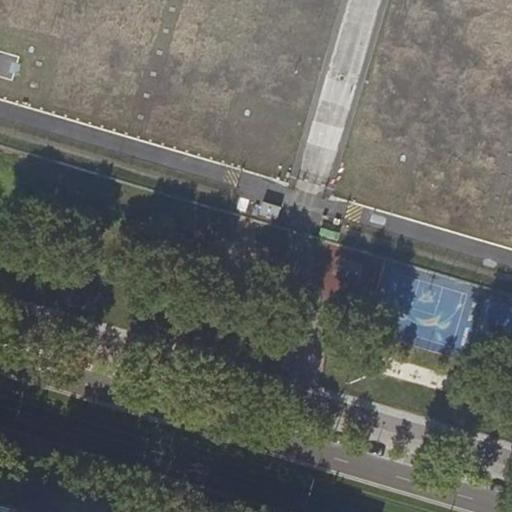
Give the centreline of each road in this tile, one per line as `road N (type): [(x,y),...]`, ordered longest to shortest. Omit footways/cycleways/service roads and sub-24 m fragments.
road 1 (primary): [(511,510),(0,359)]
road 2 (primary): [(0,445),(226,511)]
